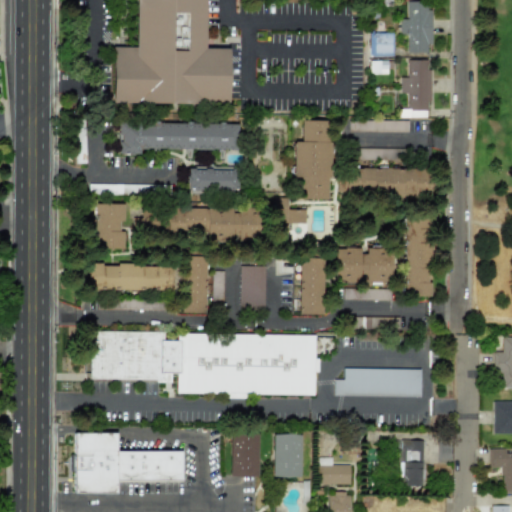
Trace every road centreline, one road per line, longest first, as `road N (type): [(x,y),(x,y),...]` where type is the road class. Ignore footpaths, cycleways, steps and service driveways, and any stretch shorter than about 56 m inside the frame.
road 1 (secondary): [(29,511),(31,0)]
road 2 (residential): [(462,330),(462,0)]
road 3 (residential): [(30,510),(249,511)]
road 4 (residential): [(464,472),(462,336)]
